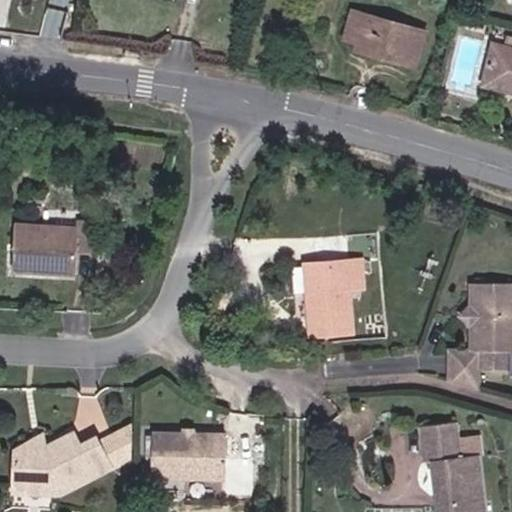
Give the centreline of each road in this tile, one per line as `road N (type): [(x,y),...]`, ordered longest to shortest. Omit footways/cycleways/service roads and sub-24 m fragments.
road 1 (secondary): [(511,172),(268,105)]
road 2 (secondary): [(204,92),(0,67)]
road 3 (residential): [(152,332),(176,353),(228,372),(319,392)]
road 4 (residential): [(152,332),(123,349),(82,354),(0,349)]
road 5 (residential): [(204,203),(174,297),(152,332)]
